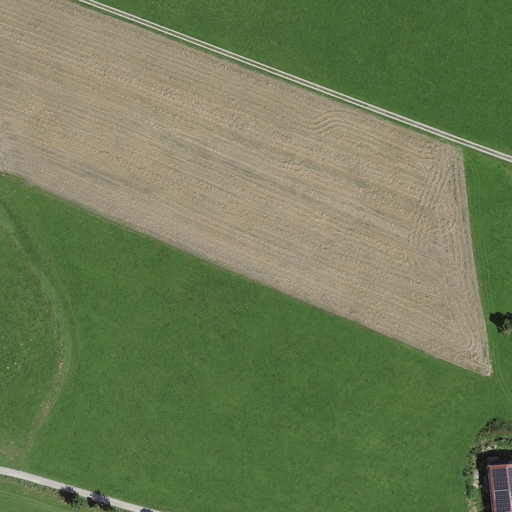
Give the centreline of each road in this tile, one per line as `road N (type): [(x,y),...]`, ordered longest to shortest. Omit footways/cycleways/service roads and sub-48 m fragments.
road 1 (track): [(511,159),(84,0)]
road 2 (track): [(0,471),(149,511)]
